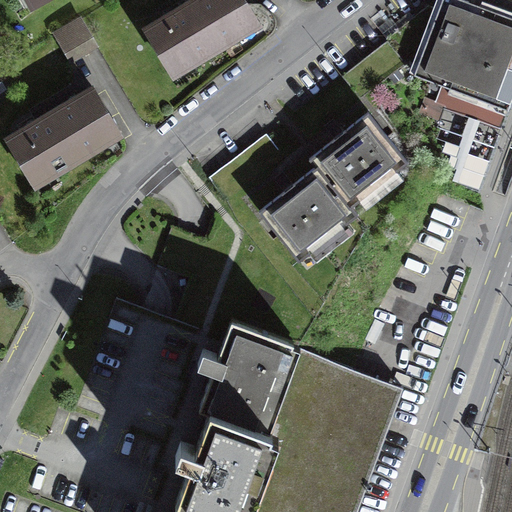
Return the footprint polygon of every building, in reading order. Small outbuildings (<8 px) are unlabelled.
[(51,0),(20,0),(28,13),(51,0)] [(202,0),(148,31),(175,79),(256,33),(237,0),(202,0)] [(404,64),(413,74),(506,106),(511,90),(511,16),(465,0),(432,0),(386,40),(404,64)] [(83,17),(56,33),(71,59),(98,43),(83,17)] [(386,40),(363,58),(381,82),(404,64),(386,40)] [(363,58),(342,74),(359,98),(381,82),(363,58)] [(8,141),(34,187),(117,141),(91,94),(8,141)] [(313,156),(318,163),(350,203),(406,159),(369,112),(313,156)] [(265,134),(206,176),(223,200),(282,157),(265,134)] [(358,214),(350,203),(318,163),(259,210),(299,260),(358,214)] [(213,370),(199,408),(208,411),(262,427),(291,344),(292,339),(233,318),(220,355),(205,350),(200,365),(213,370)] [(355,511),(402,386),(291,344),(262,427),(272,430),(240,511),(355,511)] [(189,462),(175,500),(186,504),(207,511),(240,511),(272,430),(262,427),(208,411),(195,446),(180,440),(174,457),(189,462)]
